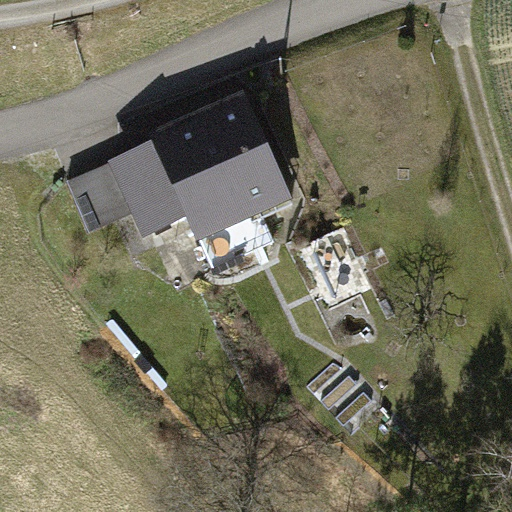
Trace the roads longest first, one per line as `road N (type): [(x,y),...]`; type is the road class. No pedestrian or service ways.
road 1 (unclassified): [(354,0),(268,27),(139,90),(0,133)]
road 2 (track): [(511,197),(455,0)]
